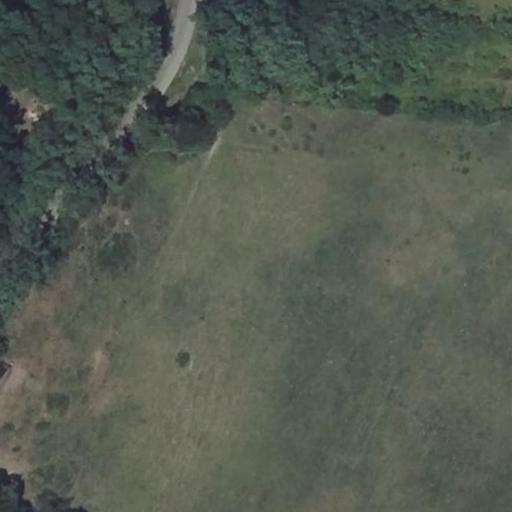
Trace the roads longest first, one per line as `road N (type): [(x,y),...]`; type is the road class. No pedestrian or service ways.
road 1 (track): [(173,64),(511,98)]
road 2 (unclassified): [(192,0),(173,64),(116,134),(38,203),(0,265)]
